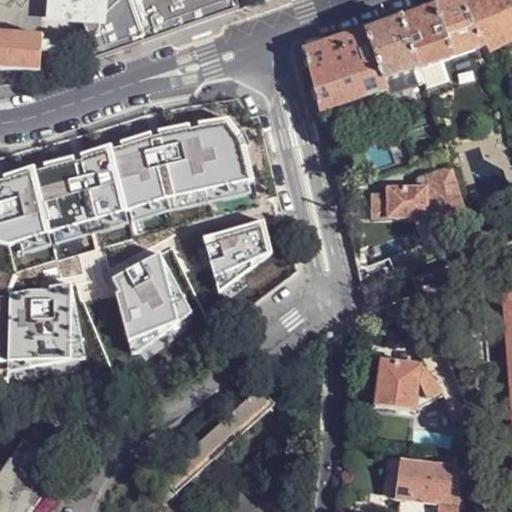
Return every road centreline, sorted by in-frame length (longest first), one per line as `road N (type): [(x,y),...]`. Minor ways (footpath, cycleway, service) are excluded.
road 1 (residential): [(274,58),(284,139),(318,275),(331,288)]
road 2 (residential): [(331,288),(336,271),(303,134),(274,58)]
road 3 (residential): [(326,511),(341,335),(331,288)]
road 4 (residential): [(269,38),(233,41),(146,70),(124,92)]
road 5 (residential): [(124,92),(151,92),(243,61),(269,38)]
road 6 (residential): [(124,92),(0,129)]
